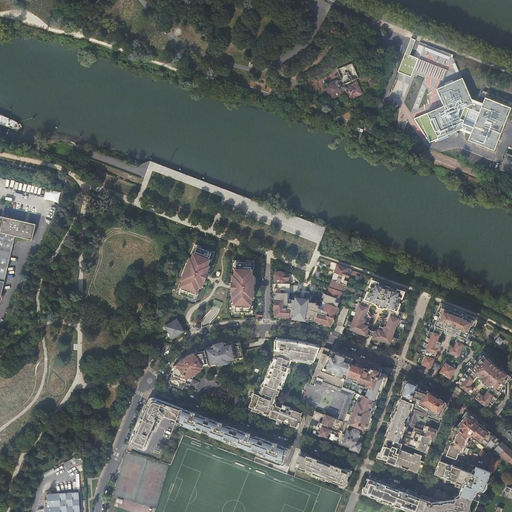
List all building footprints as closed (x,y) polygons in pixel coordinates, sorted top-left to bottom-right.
[(429,57),(406,67),(411,79),(423,74),(428,86),(439,81),(429,57)] [(353,63),(338,70),(342,79),(340,80),(326,85),(332,98),(346,93),(345,92),(347,91),(350,98),(362,93),(356,79),(360,77),(353,63)] [(437,90),(444,106),(421,115),(432,141),(465,129),(473,132),(469,140),(495,151),(511,108),(486,98),(483,106),(476,103),(474,103),(463,78),(437,90)] [(363,129),(356,127),(356,128),(353,135),(359,138),(363,129)] [(511,154),(508,153),(501,170),(511,174),(511,154)] [(0,295),(1,295),(5,277),(15,235),(33,238),(36,223),(28,221),(29,220),(26,219),(26,221),(5,216),(4,217),(0,216),(0,295)] [(197,247),(201,248),(202,247),(195,244),(192,252),(195,253),(197,247)] [(206,265),(209,258),(211,252),(207,251),(201,248),(197,247),(195,253),(192,260),(190,259),(188,266),(185,273),(182,279),(184,280),(181,287),(179,293),(183,295),(189,297),(193,299),(196,293),(199,286),(200,286),(203,279),(202,279),(205,273),(208,266),(206,265)] [(236,262),(236,269),(236,276),(234,276),(233,283),(234,283),(234,290),(233,290),(233,298),(235,298),(235,305),(235,312),(239,312),(245,312),(250,312),(250,306),(250,298),(252,298),(252,291),(253,284),(253,277),(251,277),(251,269),(251,262),(247,262),(240,262),(236,262)] [(276,272),(274,274),(274,280),(275,280),(275,284),(278,284),(277,289),(274,288),(274,293),(275,293),(275,296),(273,296),(273,301),(274,301),(274,309),(274,317),(289,318),(289,316),(293,317),(292,318),(296,319),(297,317),(301,318),(300,320),(304,320),(305,319),(308,319),(308,321),(312,322),(312,320),(316,321),(315,322),(330,326),(332,322),(335,315),(334,314),(339,303),(335,302),(336,299),(338,299),(343,285),(346,286),(347,282),(344,280),(345,277),(349,279),(350,275),(347,273),(348,270),(345,269),(343,268),(341,267),(339,267),(337,266),(331,280),(332,281),(326,295),(325,294),(322,302),(325,303),(323,310),(318,308),(319,305),(316,305),(316,303),(307,302),(308,300),(303,300),(303,301),(299,301),(300,299),(296,298),(295,300),(292,299),(291,303),(287,303),(288,293),(289,293),(290,284),(289,284),(289,275),(285,275),(283,273),(281,271),(278,271),(276,272)] [(367,329),(371,317),(369,317),(366,311),(368,306),(374,303),(375,304),(375,305),(386,309),(386,308),(388,308),(391,314),(389,319),(383,321),(381,321),(377,333),(374,331),(371,338),(383,342),(394,346),(397,339),(392,337),(396,326),(398,327),(402,313),(397,311),(400,304),(399,304),(401,298),(404,292),(397,290),(397,291),(378,284),(378,283),(372,281),(369,287),(370,287),(368,293),(367,293),(365,300),(359,298),(354,311),(356,312),(352,323),(348,321),(345,328),(356,332),(356,333),(367,337),(370,330),(367,329)] [(199,294),(196,293),(193,299),(189,297),(189,299),(196,302),(199,294)] [(371,317),(375,319),(375,317),(370,315),(368,311),(370,307),(375,305),(375,304),(374,303),(368,306),(366,311),(369,317),(371,317)] [(472,325),(474,320),(463,316),(463,315),(452,311),(452,312),(441,307),(439,312),(441,312),(437,320),(436,320),(434,324),(432,323),(427,337),(431,338),(424,355),(425,356),(422,364),(430,368),(440,343),(437,341),(442,328),(445,330),(445,331),(448,332),(449,331),(452,332),(452,333),(455,335),(456,334),(459,335),(454,348),(450,346),(448,352),(458,356),(460,351),(465,353),(467,349),(468,346),(467,346),(469,339),(467,338),(469,333),(467,333),(470,325),(472,325)] [(377,320),(381,321),(383,321),(389,319),(391,314),(388,308),(386,308),(386,309),(389,314),(387,318),(383,320),(378,318),(377,320)] [(165,326),(172,338),(184,331),(177,319),(165,326)] [(192,353),(183,359),(184,361),(175,367),(169,381),(170,384),(175,386),(183,388),(187,377),(191,374),(193,376),(187,390),(188,390),(189,386),(197,389),(199,382),(192,379),(193,377),(198,373),(197,371),(202,367),(201,364),(208,363),(209,365),(215,363),(216,364),(230,361),(230,360),(243,357),(239,339),(204,348),(205,350),(198,352),(193,355),(192,353)] [(277,339),(276,339),(275,339),(274,350),(276,350),(276,360),(274,360),(273,363),(265,385),(279,391),(280,389),(281,387),(281,385),(287,370),(288,370),(289,371),(289,370),(290,368),(289,367),(289,366),(291,361),(290,360),(290,359),(291,359),(311,360),(311,358),(314,358),(319,347),(318,346),(317,346),(309,344),(307,344),(297,342),(288,341),(286,340),(282,340),(277,339)] [(365,429),(366,430),(385,378),(384,375),(380,374),(382,369),(371,365),(370,368),(355,362),(356,359),(331,350),(331,351),(323,349),(313,376),(317,377),(323,379),(322,382),(342,389),(342,387),(355,391),(353,395),(362,399),(361,403),(354,400),(348,418),(346,422),(365,429)] [(460,386),(469,393),(472,388),(469,385),(477,375),(480,377),(480,378),(489,385),(489,384),(492,386),(484,397),(481,394),(477,399),(485,406),(489,401),(492,404),(501,393),(498,391),(502,387),(501,386),(504,381),(506,380),(507,380),(511,376),(503,370),(491,361),(483,355),(480,359),(481,360),(475,366),(474,366),(471,370),(469,368),(460,379),(464,381),(460,386)] [(183,359),(173,366),(166,382),(170,384),(169,381),(175,367),(184,361),(183,359)] [(265,384),(264,385),(265,385),(273,363),(272,363),(264,383),(265,384)] [(450,378),(456,369),(445,363),(440,372),(450,378)] [(187,377),(183,388),(187,390),(193,376),(191,374),(187,377)] [(347,395),(338,419),(346,422),(348,418),(354,400),(361,403),(362,399),(353,395),(355,391),(342,387),(342,389),(322,382),(323,379),(317,377),(313,376),(312,378),(316,380),(315,383),(347,395)] [(386,437),(427,453),(434,435),(433,434),(435,429),(427,426),(425,431),(422,430),(415,427),(413,433),(404,430),(405,428),(403,428),(411,406),(429,413),(427,417),(438,421),(440,417),(441,417),(446,403),(427,390),(426,392),(420,390),(421,388),(417,387),(417,389),(416,388),(417,384),(405,380),(400,394),(401,394),(400,397),(399,397),(386,434),(388,434),(386,437)] [(279,391),(265,385),(264,388),(262,387),(260,391),(263,392),(261,396),(254,394),(248,409),(281,422),(282,420),(285,421),(284,423),(297,427),(297,426),(299,426),(299,425),(300,423),(300,421),(300,420),(300,419),(300,418),(300,417),(298,416),(297,416),(299,412),(290,408),(291,406),(283,404),(282,407),(276,405),(276,404),(275,404),(273,404),(275,398),(276,395),(278,396),(280,391),(279,391)] [(137,427),(129,445),(144,451),(155,421),(154,420),(155,417),(161,414),(164,415),(163,416),(175,421),(181,407),(175,405),(156,398),(154,397),(152,397),(151,397),(150,397),(150,398),(149,399),(146,405),(137,427)] [(236,397),(233,404),(241,406),(243,399),(236,397)] [(181,407),(175,421),(179,422),(179,423),(193,428),(194,429),(206,433),(205,434),(218,439),(221,440),(232,444),(232,445),(245,450),(247,451),(257,454),(258,455),(258,456),(282,465),(288,449),(284,447),(274,443),(253,435),(228,425),(203,416),(181,407)] [(307,431),(358,450),(361,442),(360,442),(365,429),(346,422),(338,419),(315,410),(312,416),(308,414),(304,426),(308,428),(307,431)] [(482,449),(487,444),(495,435),(477,421),(473,418),(474,417),(472,415),(470,414),(470,415),(469,415),(465,415),(464,417),(456,427),(455,426),(452,430),(443,454),(453,458),(468,463),(472,453),(478,456),(479,452),(482,449)] [(511,450),(495,435),(487,444),(492,448),(493,447),(501,454),(500,455),(509,462),(510,462),(511,463),(511,450)] [(419,473),(427,453),(386,437),(380,452),(378,458),(394,464),(398,466),(419,473)] [(487,453),(482,449),(479,452),(478,456),(472,453),(468,463),(475,466),(479,456),(484,458),(486,454),(487,453)] [(297,470),(294,477),(308,482),(311,475),(344,487),(351,469),(347,467),(344,466),(344,467),(340,465),(338,464),(337,464),(335,463),(328,461),(318,457),(315,456),(312,455),(313,454),(310,453),(310,454),(305,452),(301,451),(294,469),(297,470)] [(459,494),(480,502),(493,473),(487,471),(482,469),(475,466),(468,463),(453,458),(443,454),(439,464),(436,472),(435,474),(451,480),(459,483),(463,485),(459,494)] [(80,455),(69,460),(72,466),(83,461),(80,455)] [(493,473),(494,473),(498,460),(492,457),(487,471),(493,473)] [(161,465),(159,476),(165,477),(167,464),(156,463),(156,464),(161,465)] [(362,495),(406,511),(414,511),(421,497),(417,496),(416,495),(417,493),(407,489),(406,491),(404,490),(403,490),(404,488),(384,481),(384,482),(382,482),(381,481),(382,480),(376,478),(375,480),(373,479),(371,478),(372,476),(370,475),(369,479),(368,481),(365,488),(362,495)] [(137,504),(156,508),(160,490),(144,487),(142,497),(138,496),(137,504)] [(80,511),(78,493),(47,494),(47,504),(44,504),(44,511),(80,511)] [(475,511),(480,502),(459,494),(459,495),(457,502),(455,506),(451,505),(440,501),(432,499),(425,496),(421,495),(421,497),(414,511),(475,511)]
